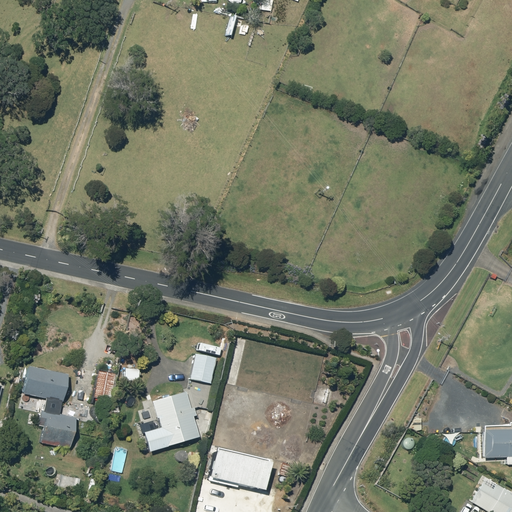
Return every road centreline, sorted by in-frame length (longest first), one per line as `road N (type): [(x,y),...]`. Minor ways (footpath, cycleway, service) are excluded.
road 1 (tertiary): [(0,248),(316,320),(384,319)]
road 2 (secondary): [(410,307),(461,255),(511,161)]
road 3 (tertiary): [(410,307),(416,349),(368,421)]
